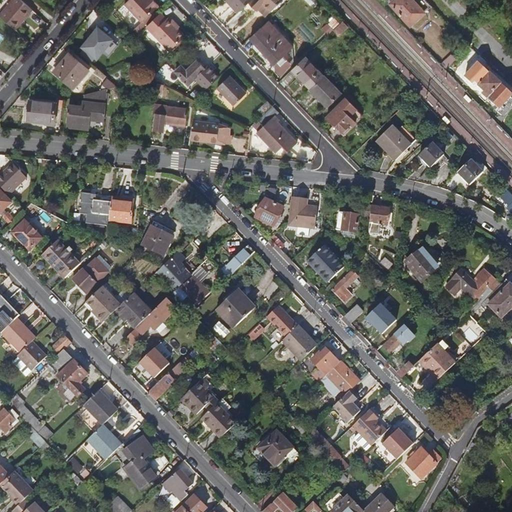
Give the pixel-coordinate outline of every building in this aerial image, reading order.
[(24,20),(33,10),(21,0),(13,0),(0,15),(14,28),(22,18),(24,20)] [(127,0),(126,2),(144,20),(159,5),(154,0),(127,0)] [(226,0),(238,12),(248,2),(250,0),(226,0)] [(257,8),(250,0),(248,2),(256,10),(257,8)] [(250,0),(257,8),(263,3),(271,11),(281,0),(250,0)] [(419,7),(425,0),(393,0),(390,4),(411,26),(424,13),(419,7)] [(271,11),(263,3),(257,8),(265,16),(271,11)] [(176,22),(170,16),(154,31),(171,49),(186,35),(175,24),(176,22)] [(321,28),(326,34),(339,23),(334,17),(321,28)] [(340,34),(349,25),(344,19),(335,29),(340,34)] [(273,64),(284,54),(272,42),(279,35),(266,22),(249,38),(273,64)] [(114,39),(98,26),(80,48),(82,49),(79,53),(92,63),(94,59),(96,61),(103,53),(112,41),(114,39)] [(291,48),(279,35),(272,42),(284,54),(291,48)] [(118,45),(112,41),(103,53),(108,57),(118,45)] [(89,70),(69,53),(53,71),(73,88),(89,70)] [(445,69),(456,60),(451,54),(440,62),(445,69)] [(324,75),(306,56),(292,69),(310,88),(324,75)] [(175,71),(188,85),(195,78),(206,90),(219,77),(207,65),(204,68),(197,60),(186,71),(181,65),(175,71)] [(490,96),(506,79),(493,67),(483,77),(478,72),(472,78),(472,79),(469,82),(479,92),(483,88),(490,96)] [(247,93),(230,75),(217,88),(234,105),(247,93)] [(342,94),(324,75),(310,88),(328,107),(342,94)] [(103,85),(107,89),(117,86),(118,86),(109,78),(103,85)] [(104,103),(105,89),(96,92),(83,95),(82,106),(68,105),(66,127),(90,130),(91,120),(104,121),(106,104),(104,103)] [(57,102),(30,98),(27,121),(43,122),(43,124),(54,126),(57,102)] [(363,116),(346,98),(327,116),(344,134),(363,116)] [(257,111),(262,116),(273,106),(268,100),(257,111)] [(188,108),(155,104),(153,114),(156,114),(154,130),(163,131),(164,122),(186,125),(188,108)] [(279,112),(273,106),(262,116),(254,123),(260,130),(258,132),(277,152),(283,145),(288,151),(298,141),(274,116),(279,112)] [(219,123),(193,120),(191,139),(230,144),(232,129),(219,123)] [(397,131),(392,126),(377,141),(395,160),(411,145),(397,131)] [(433,143),(419,156),(430,168),(444,155),(433,143)] [(483,172),(472,160),(453,179),(464,191),(483,172)] [(13,163),(0,174),(0,185),(9,195),(27,177),(13,163)] [(478,179),(487,186),(491,180),(482,173),(478,179)] [(505,203),(511,210),(511,195),(502,186),(489,200),(499,209),(505,203)] [(0,188),(0,213),(12,202),(0,188)] [(86,223),(109,225),(109,221),(112,202),(91,199),(91,193),(82,192),(80,213),(87,214),(86,223)] [(27,198),(19,206),(24,211),(32,204),(27,198)] [(265,198),(256,218),(274,227),(284,207),(265,198)] [(308,199),(291,198),(289,220),(288,226),(315,229),(317,207),(307,206),(308,199)] [(134,202),(112,199),(112,202),(109,221),(131,223),(134,202)] [(356,232),(369,234),(369,233),(372,205),(364,205),(362,215),(339,212),(337,230),(343,231),(342,237),(355,238),(356,232)] [(389,207),(372,205),(369,233),(378,234),(379,224),(388,225),(389,207)] [(214,222),(221,215),(216,210),(208,217),(214,222)] [(15,219),(8,211),(2,216),(9,225),(15,219)] [(210,226),(214,222),(208,217),(205,220),(210,226)] [(43,238),(25,220),(14,230),(31,248),(43,238)] [(173,236),(152,226),(142,244),(164,255),(173,236)] [(42,255),(64,278),(80,263),(58,240),(42,255)] [(227,265),(234,273),(256,252),(249,244),(227,265)] [(344,267),(324,246),(308,261),(328,282),(344,267)] [(437,268),(421,249),(405,262),(422,281),(437,268)] [(97,259),(109,272),(113,269),(100,256),(97,259)] [(386,257),(380,262),(385,270),(392,265),(386,257)] [(83,267),(73,276),(88,292),(109,272),(97,259),(96,258),(85,269),(83,267)] [(161,268),(158,271),(175,291),(179,287),(180,286),(187,280),(188,279),(174,263),(164,271),(161,268)] [(461,288),(479,305),(485,299),(500,285),(484,269),(473,281),(462,270),(446,287),(455,294),(461,288)] [(352,271),(333,289),(345,302),(351,296),(345,289),(358,277),(352,271)] [(86,294),(88,292),(73,276),(71,278),(86,294)] [(511,307),(511,284),(507,279),(500,285),(485,299),(501,317),(511,307)] [(200,294),(193,287),(187,280),(180,286),(197,305),(204,298),(200,294)] [(193,287),(200,294),(203,291),(196,284),(193,287)] [(91,311),(103,322),(114,312),(121,305),(102,285),(86,301),(93,309),(91,311)] [(188,296),(179,287),(175,291),(173,293),(182,301),(188,296)] [(239,288),(216,310),(234,328),(253,310),(242,298),(245,295),(239,288)] [(114,312),(119,318),(122,315),(127,319),(135,328),(152,313),(133,293),(121,305),(114,312)] [(21,315),(2,295),(0,297),(0,332),(1,334),(19,317),(21,315)] [(178,310),(167,299),(152,313),(135,328),(125,338),(132,345),(151,327),(155,331),(178,310)] [(357,304),(344,317),(351,324),(364,312),(357,304)] [(267,317),(286,337),(298,325),(279,305),(267,317)] [(488,314),(479,305),(468,315),(477,325),(488,314)] [(370,309),(360,318),(370,328),(380,319),(370,309)] [(191,312),(187,317),(206,337),(210,333),(191,312)] [(29,328),(19,317),(1,334),(20,353),(33,341),(35,339),(27,330),(29,328)] [(260,324),(247,334),(253,340),(265,330),(260,324)] [(317,345),(298,325),(286,337),(282,341),(301,361),(317,345)] [(391,327),(371,345),(377,352),(384,345),(397,333),(391,327)] [(38,336),(29,328),(27,330),(35,339),(38,336)] [(222,345),(210,333),(206,337),(217,349),(222,345)] [(407,343),(397,333),(384,345),(390,353),(396,348),(399,351),(407,343)] [(51,350),(57,356),(64,349),(72,342),(66,336),(51,350)] [(47,355),(33,341),(20,353),(17,356),(31,370),(31,371),(47,355)] [(419,362),(438,381),(456,363),(438,344),(419,362)] [(88,374),(64,349),(57,356),(50,363),(60,373),(57,376),(78,397),(85,390),(79,383),(88,374)] [(318,353),(311,360),(319,368),(326,375),(339,363),(325,349),(320,354),(318,353)] [(31,370),(17,356),(12,361),(25,375),(31,370)] [(356,376),(342,360),(339,363),(326,375),(321,380),(325,385),(329,381),(344,396),(350,390),(359,382),(355,378),(356,376)] [(187,369),(180,362),(168,373),(148,392),(155,400),(175,381),(187,369)] [(161,366),(141,385),(148,392),(168,373),(161,366)] [(326,375),(319,368),(312,374),(318,382),(326,375)] [(219,401),(199,380),(180,399),(196,415),(205,406),(209,410),(217,402),(219,401)] [(439,383),(428,393),(436,401),(446,391),(439,383)] [(357,398),(350,390),(344,396),(333,406),(341,414),(339,415),(347,423),(360,410),(352,402),(357,398)] [(84,406),(103,425),(103,424),(118,411),(99,391),(84,406)] [(17,394),(8,402),(27,422),(32,427),(38,420),(24,405),(24,404),(25,403),(17,394)] [(201,417),(220,437),(224,434),(231,427),(236,422),(217,402),(209,410),(201,417)] [(8,405),(0,412),(0,426),(6,433),(18,421),(16,418),(18,416),(8,405)] [(380,419),(370,409),(353,426),(359,433),(371,446),(372,446),(391,427),(381,417),(380,419)] [(303,419),(299,424),(306,432),(311,427),(303,419)] [(38,420),(32,427),(38,433),(40,436),(46,442),(54,435),(40,420),(38,420)] [(87,440),(106,460),(122,445),(103,424),(103,425),(87,440)] [(238,434),(231,427),(224,434),(231,441),(238,434)] [(381,444),(396,460),(414,443),(399,427),(381,444)] [(294,447),(277,430),(258,448),(276,465),(294,447)] [(31,439),(34,442),(40,436),(38,433),(31,439)] [(371,446),(359,433),(353,439),(365,452),(371,446)] [(34,442),(39,448),(46,442),(40,436),(34,442)] [(142,437),(124,451),(132,462),(125,467),(140,487),(155,477),(143,460),(153,452),(142,437)] [(45,454),(51,447),(46,442),(39,448),(45,454)] [(326,442),(321,447),(325,452),(330,447),(326,442)] [(472,442),(467,451),(472,454),(477,445),(472,442)] [(335,462),(341,457),(341,456),(331,446),(330,447),(325,452),(335,462)] [(438,463),(437,463),(429,454),(422,447),(406,463),(421,479),(438,463)] [(429,454),(437,463),(442,458),(434,450),(429,454)] [(341,457),(335,462),(344,472),(350,466),(341,457)] [(0,485),(9,477),(0,467),(0,485)] [(173,492),(181,502),(188,495),(185,491),(193,484),(180,469),(163,484),(171,494),(173,492)] [(12,500),(18,506),(28,496),(33,492),(17,475),(3,488),(13,499),(12,500)] [(458,483),(451,490),(459,498),(466,490),(458,483)] [(294,511),(302,506),(286,489),(262,511),(261,511),(272,511),(281,504),(288,511),(294,511)] [(333,511),(363,511),(364,511),(363,510),(348,493),(343,498),(339,494),(327,505),(333,511)] [(382,493),(363,510),(364,511),(365,511),(389,511),(395,507),(382,493)] [(194,495),(183,507),(177,511),(201,511),(206,508),(194,495)] [(42,511),(28,496),(18,506),(12,511),(42,511)] [(112,511),(131,511),(118,498),(108,507),(109,507),(112,511)] [(304,510),(306,511),(314,511),(320,507),(313,500),(304,510)]
